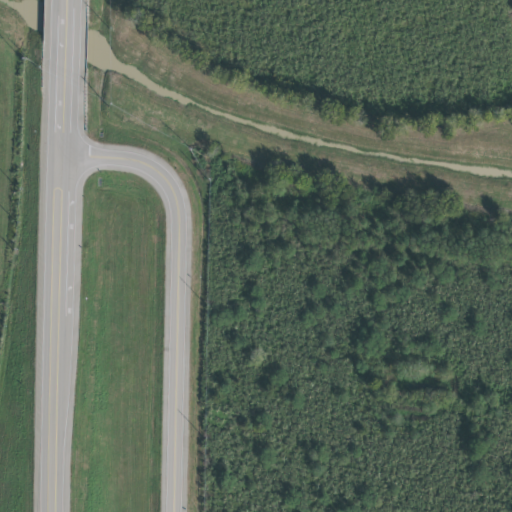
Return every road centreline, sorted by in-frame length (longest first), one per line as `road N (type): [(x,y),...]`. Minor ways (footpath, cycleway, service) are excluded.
road 1 (secondary): [(50,511),(68,0)]
road 2 (secondary): [(61,158),(139,162),(174,190),(174,511)]
